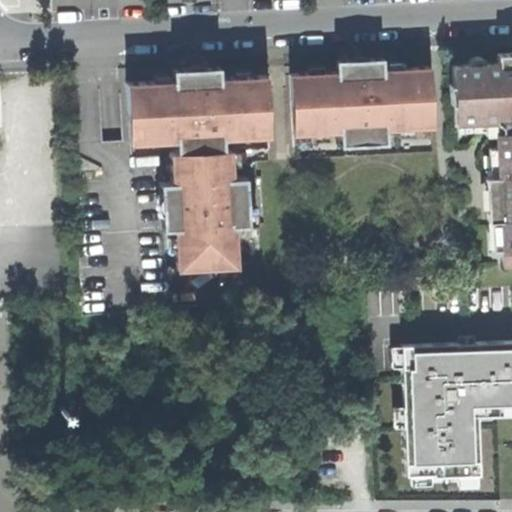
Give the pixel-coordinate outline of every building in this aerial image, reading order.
[(511,53),(497,54),(498,64),(511,62),(511,53)] [(468,61),(467,65),(488,64),(486,60),(482,56),(477,56),(472,57),(468,61)] [(336,60),(336,70),(354,69),(354,75),(358,74),(364,74),(363,69),(381,68),(380,58),(336,60)] [(387,61),(387,70),(402,69),(402,60),(387,61)] [(511,62),(498,64),(488,64),(467,65),(451,66),(452,84),(449,84),(450,103),(453,102),(454,122),(500,120),(511,119),(511,62)] [(306,66),(307,74),(321,74),(321,65),(306,66)] [(172,69),(173,79),(190,78),(190,83),(195,83),(200,83),(200,77),(217,76),(217,66),(172,69)] [(232,69),(232,78),(247,77),(247,68),(232,69)] [(384,128),(430,125),(427,68),(402,69),(387,70),(381,70),(381,68),(363,69),(364,74),(358,74),(354,75),(354,69),(336,70),(337,73),(321,74),(307,74),(290,75),(293,133),(339,130),(339,137),(352,136),(353,143),(385,141),(384,128)] [(143,75),(143,83),(158,82),(157,74),(143,75)] [(267,133),(264,76),(247,77),(232,78),(217,78),(217,76),(200,77),(200,83),(195,83),(190,83),(190,78),(173,79),(173,81),(158,82),(143,83),(127,84),(130,140),(176,138),(177,153),(170,153),(172,183),(159,183),(160,200),(170,200),(170,209),(171,227),(174,227),(176,267),(234,263),(232,224),(247,224),(246,204),(244,177),(230,178),(228,149),(222,150),(221,136),(267,133)] [(511,131),(511,119),(500,120),(501,132),(511,131)] [(501,252),(511,251),(511,131),(501,132),(495,132),(497,176),(500,219),(501,252)] [(486,220),(500,219),(497,176),(484,177),(485,194),(486,220)] [(162,228),(171,227),(170,209),(170,200),(160,200),(161,215),(162,228)] [(254,204),(246,204),(247,224),(255,223),(254,204)] [(511,265),(511,251),(501,252),(502,266),(511,265)] [(456,335),(457,342),(472,342),(472,334),(456,335)] [(511,340),(472,342),(457,342),(400,344),(400,346),(401,366),(402,405),(403,426),(405,474),(409,474),(429,473),(431,473),(431,475),(456,474),(476,473),(478,473),(476,418),(475,409),(490,409),(490,414),(511,413),(511,340)] [(391,367),(401,366),(400,346),(390,346),(391,367)] [(84,393),(61,398),(65,418),(88,413),(84,393)] [(393,426),(403,426),(402,405),(392,406),(393,426)] [(490,418),(490,414),(490,409),(475,409),(476,418),(490,418)] [(430,484),(429,473),(409,474),(409,484),(430,484)] [(476,483),(476,473),(456,474),(456,484),(476,483)]
